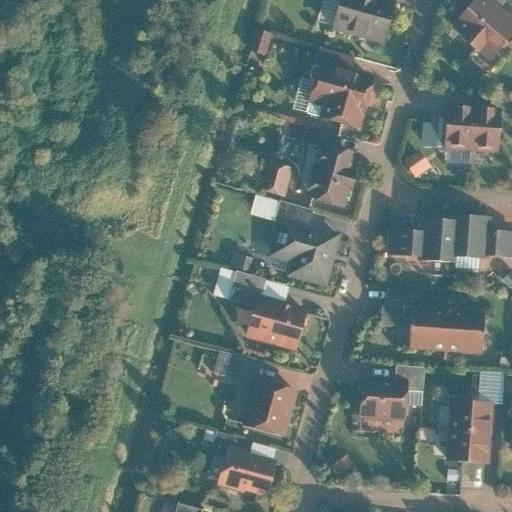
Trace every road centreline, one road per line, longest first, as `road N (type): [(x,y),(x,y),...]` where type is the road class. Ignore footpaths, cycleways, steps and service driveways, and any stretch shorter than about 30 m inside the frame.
road 1 (residential): [(297,494),(380,189)]
road 2 (residential): [(380,189),(430,0)]
road 3 (residential): [(490,511),(297,494)]
road 4 (residential): [(511,200),(380,189)]
